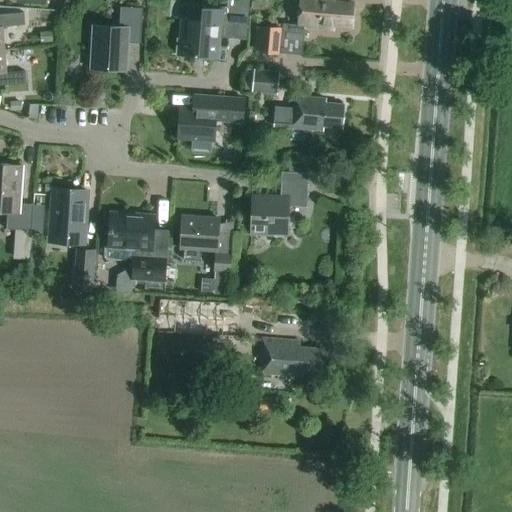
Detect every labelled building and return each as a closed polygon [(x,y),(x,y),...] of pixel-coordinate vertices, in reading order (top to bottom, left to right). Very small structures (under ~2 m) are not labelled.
[(178,39),(176,56),(218,59),(219,38),(231,39),(246,40),(249,0),(234,0),(234,11),(202,9),(201,21),(182,19),(180,40),(178,39)] [(351,28),(353,4),(335,2),(334,0),(299,0),(298,25),(288,25),(287,30),(260,28),(258,52),(278,54),(279,38),(303,40),(304,28),(332,30),(333,26),(351,28)] [(141,39),(142,9),(120,8),(119,29),(94,28),(92,68),(125,70),(127,39),(141,39)] [(0,50),(4,51),(2,28),(25,26),(24,13),(0,15),(0,50)] [(40,34),(41,43),(53,42),(52,33),(40,34)] [(4,51),(0,50),(0,77),(1,86),(26,84),(25,72),(6,74),(4,51)] [(252,93),(277,96),(279,72),(254,70),(252,93)] [(194,96),(193,110),(180,109),(178,139),(214,142),(215,121),(242,123),(244,99),(194,96)] [(342,129),(344,105),(326,104),(326,100),(296,97),(295,110),(280,109),(279,124),(294,126),(293,129),(323,132),(324,127),(342,129)] [(14,104),(10,104),(11,105),(11,114),(22,113),(21,107),(21,104),(14,104)] [(30,232),(33,206),(19,204),(22,166),(0,164),(0,207),(7,208),(5,230),(30,232)] [(307,208),(308,174),(282,173),(281,197),(252,196),(251,236),(271,236),(272,234),(288,235),(289,207),(307,208)] [(347,177),(331,175),(330,192),(346,194),(347,177)] [(84,240),(87,192),(54,189),(49,237),(84,240)] [(34,206),(32,235),(42,236),(44,206),(34,206)] [(110,213),(107,246),(104,248),(103,256),(107,259),(125,261),(127,258),(132,259),(131,280),(164,282),(168,242),(153,240),(155,216),(110,213)] [(215,251),(214,262),(213,282),(230,283),(231,263),(233,234),(218,233),(219,220),(182,218),(180,248),(215,251)] [(92,293),(93,280),(95,252),(76,250),(73,292),(92,293)] [(240,305),(161,301),(160,301),(158,333),(238,337),(240,305)] [(235,338),(213,337),(212,350),(234,351),(235,338)] [(322,375),(324,350),(299,348),(300,342),(262,339),(260,374),(297,377),(297,374),(322,375)]
